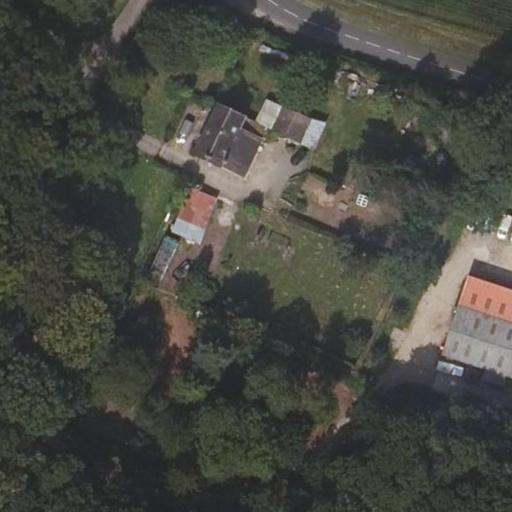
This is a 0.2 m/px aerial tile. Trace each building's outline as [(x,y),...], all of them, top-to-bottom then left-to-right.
[(251,165),(264,138),(268,130),(271,123),(236,106),(212,153),(241,167),(244,162),(251,165)] [(320,146),(331,123),(307,112),(296,135),(320,146)] [(268,130),(286,139),(290,131),(271,123),(268,130)] [(260,169),(273,142),(264,138),(251,165),(260,169)] [(215,204),(218,197),(207,193),(204,200),(215,204)] [(440,363),(511,388),(511,285),(469,271),(440,363)]
